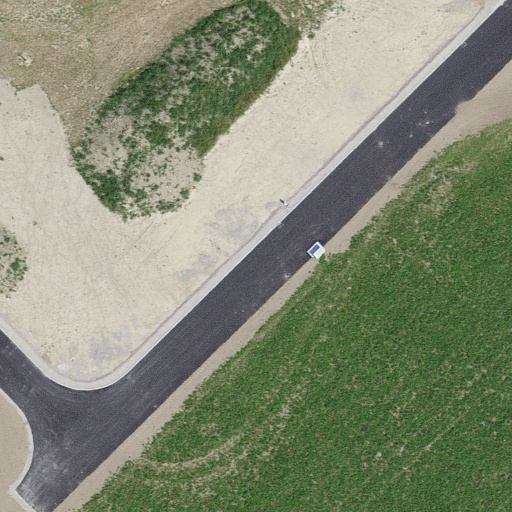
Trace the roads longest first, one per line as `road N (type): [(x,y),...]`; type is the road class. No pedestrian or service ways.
road 1 (residential): [(511,28),(89,447)]
road 2 (residential): [(0,354),(89,447)]
